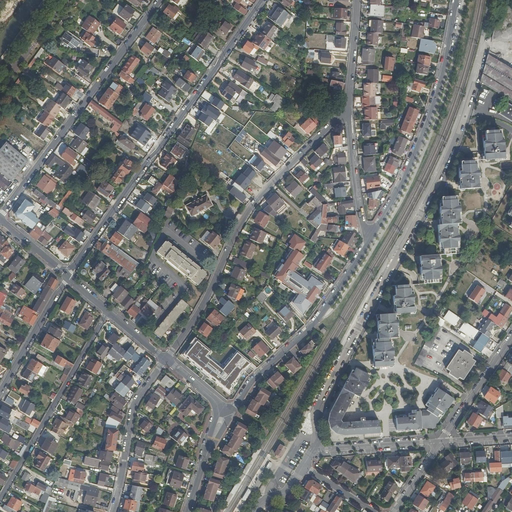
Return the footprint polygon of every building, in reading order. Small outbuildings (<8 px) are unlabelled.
[(418,0),(418,9),(427,10),(428,0),(418,0)] [(113,10),(114,11),(116,8),(121,12),(124,8),(118,4),(113,10)] [(272,7),(274,9),(268,18),(279,26),(286,17),(288,19),(291,16),(275,4),(272,7)] [(119,16),(127,22),(129,19),(134,11),(126,5),(124,8),(121,12),(116,8),(114,11),(113,12),(114,12),(119,16)] [(178,11),(169,5),(164,12),(172,19),(178,11)] [(234,8),(244,15),(247,11),(246,11),(243,9),(239,6),(238,7),(236,5),(234,8)] [(383,6),(371,5),(370,15),(376,15),(376,18),(382,18),(383,7),(383,6)] [(346,20),(346,9),(342,9),(342,11),(336,10),(335,19),(346,20)] [(119,16),(114,12),(111,15),(116,19),(110,27),(113,30),(112,31),(115,33),(116,32),(119,34),(126,25),(117,18),(119,16)] [(180,25),(168,16),(164,22),(171,27),(169,29),(172,32),(176,25),(179,27),(177,30),(180,32),(183,28),(180,26),(180,25)] [(89,17),(81,28),(92,35),(96,28),(99,23),(89,17)] [(424,27),(437,29),(439,21),(430,19),(429,24),(424,23),(423,27),(424,27)] [(382,34),(383,21),(372,20),(371,33),(378,33),(382,34)] [(345,25),(345,22),(337,21),(336,35),(345,35),(346,31),(347,25),(345,25)] [(231,27),(225,22),(219,29),(226,34),(231,27)] [(264,29),(261,33),(269,39),(272,34),(272,33),(276,27),(269,22),(264,29)] [(421,39),(423,39),(424,35),(423,35),(424,27),(423,27),(414,25),(411,37),(419,38),(421,39)] [(153,45),(161,34),(155,31),(153,29),(145,39),(153,45)] [(200,34),(202,30),(201,30),(194,41),(196,42),(201,35),(200,34)] [(208,40),(211,36),(202,30),(200,34),(201,35),(196,42),(205,49),(210,41),(208,40)] [(81,41),(68,31),(62,39),(61,40),(61,47),(71,51),(72,49),(74,46),(77,48),(81,41)] [(260,48),(264,50),(271,40),(269,39),(261,33),(256,40),(256,39),(253,43),(260,48)] [(371,33),(368,33),(367,45),(377,46),(378,33),(371,33)] [(94,38),(89,35),(84,42),(91,47),(95,43),(92,41),(94,38)] [(214,39),(211,36),(208,40),(210,41),(205,49),(207,50),(214,39)] [(341,40),(336,40),(336,48),(345,48),(346,39),(341,38),(341,40)] [(421,39),(418,51),(432,54),(434,47),(431,46),(432,41),(427,40),(428,40),(423,39),(421,39)] [(175,50),(180,44),(176,41),(171,47),(175,50)] [(258,50),(260,48),(253,43),(248,41),(242,49),(249,54),(254,47),(258,50)] [(154,48),(147,43),(141,50),(148,56),(154,48)] [(204,51),(196,46),(190,56),(197,61),(200,58),(199,57),(204,51)] [(363,48),(361,64),(372,65),(373,49),(363,48)] [(169,59),(172,55),(166,51),(165,52),(163,55),(169,59)] [(488,51),(480,82),(511,101),(511,67),(509,65),(509,66),(491,55),(492,54),(488,51)] [(330,63),(331,54),(322,53),(321,62),(330,63)] [(178,61),(177,63),(181,66),(183,63),(181,61),(184,56),(182,54),(174,58),(178,61)] [(133,55),(122,71),(128,76),(140,60),(133,55)] [(181,61),(183,63),(185,64),(189,58),(185,55),(184,56),(181,61)] [(415,73),(426,75),(428,66),(429,58),(418,56),(417,65),(415,73)] [(58,60),(54,57),(50,62),(48,65),(59,73),(65,65),(63,64),(60,62),(58,60)] [(257,61),(266,66),(268,61),(259,57),(257,61)] [(387,58),(385,58),(383,70),(391,71),(392,59),(391,59),(391,57),(387,57),(387,58)] [(34,58),(27,67),(29,68),(36,59),(34,58)] [(252,67),(255,69),(256,66),(253,65),(254,62),(246,58),(241,66),(250,70),(251,68),(252,67)] [(78,75),(83,79),(85,76),(85,77),(93,67),(83,60),(76,70),(80,73),(78,75)] [(27,67),(20,77),(22,79),(30,69),(29,68),(27,67)] [(152,67),(150,71),(159,78),(161,74),(152,67)] [(368,69),(368,74),(367,84),(375,84),(377,84),(377,70),(368,69)] [(190,82),(195,76),(187,70),(182,76),(190,82)] [(134,81),(135,80),(128,76),(122,71),(119,75),(132,85),(134,81)] [(254,81),(238,71),(234,78),(237,80),(241,83),(249,88),(254,81)] [(332,81),(341,83),(342,76),(339,75),(339,73),(333,72),(332,81)] [(190,87),(179,79),(175,84),(186,92),(190,87)] [(343,88),(344,83),(341,83),(332,81),(325,79),(324,82),(330,83),(330,85),(336,86),(342,88),(343,88)] [(178,92),(161,80),(156,87),(156,89),(160,91),(157,96),(169,104),(172,99),(171,98),(173,95),(174,97),(178,92)] [(424,83),(414,80),(410,90),(418,92),(420,88),(422,89),(424,83)] [(118,95),(119,96),(124,89),(114,82),(109,88),(118,95)] [(242,89),(231,82),(221,95),(232,102),(242,89)] [(366,83),(365,83),(365,91),(363,91),(363,96),(375,96),(375,84),(367,84),(366,83)] [(58,90),(61,92),(62,91),(71,97),(73,94),(76,90),(67,84),(63,89),(60,87),(58,90)] [(118,95),(109,88),(99,102),(108,109),(118,95)] [(248,93),(242,89),(239,94),(245,98),(248,93)] [(61,92),(54,102),(60,107),(63,109),(68,103),(69,104),(72,100),(61,92)] [(147,105),(153,97),(146,92),(143,96),(142,97),(141,99),(135,107),(130,114),(132,115),(138,107),(139,108),(142,104),(147,107),(147,108),(144,106),(141,111),(144,112),(141,116),(147,121),(150,116),(151,118),(156,111),(147,105)] [(270,109),(276,113),(278,114),(286,102),(287,101),(277,94),(276,96),(272,94),(269,99),(275,104),(270,109)] [(362,109),(364,109),(364,113),(366,113),(366,121),(378,120),(377,108),(375,108),(375,96),(363,96),(363,104),(362,104),(362,109)] [(51,100),(43,110),(45,111),(54,118),(58,113),(57,112),(58,110),(60,107),(54,102),(51,100)] [(92,101),(89,105),(115,125),(112,129),(116,132),(118,130),(123,124),(92,101)] [(15,102),(14,104),(23,111),(25,109),(20,105),(19,106),(15,102)] [(511,106),(506,103),(500,112),(511,119),(511,106)] [(413,110),(408,108),(403,120),(412,124),(417,114),(412,112),(413,110)] [(228,116),(219,109),(211,120),(220,127),(228,116)] [(45,111),(37,121),(42,125),(47,128),(54,118),(45,111)] [(511,119),(500,112),(499,114),(511,122),(511,119)] [(309,118),(316,125),(319,123),(312,115),(309,118)] [(306,116),(294,128),(304,136),(316,125),(309,118),(306,116)] [(399,130),(408,134),(412,124),(403,120),(399,130)] [(392,121),(380,122),(380,130),(384,130),(384,125),(392,125),(392,121)] [(77,131),(75,134),(79,137),(84,141),(86,137),(85,136),(90,130),(81,123),(78,128),(79,128),(77,131)] [(370,124),(362,124),(362,137),(376,137),(376,131),(371,131),(370,124)] [(35,135),(42,140),(50,130),(47,128),(42,125),(35,135)] [(187,125),(181,134),(183,135),(189,126),(187,125)] [(183,135),(181,134),(178,138),(188,146),(193,138),(191,137),(195,131),(189,126),(183,135)] [(503,129),(487,130),(488,140),(503,139),(503,129)] [(152,136),(143,130),(135,141),(144,147),(152,136)] [(267,135),(274,141),(277,137),(270,131),(267,135)] [(131,150),(134,145),(130,142),(125,138),(122,136),(116,132),(114,134),(119,138),(118,140),(119,141),(131,150)] [(292,135),(288,132),(283,139),(286,142),(285,143),(289,146),(294,140),(290,137),(292,135)] [(333,145),(341,145),(340,136),(332,137),(333,145)] [(391,140),(389,144),(391,144),(394,145),(403,149),(407,140),(397,136),(396,140),(392,139),(391,140)] [(84,141),(79,137),(71,147),(80,154),(88,144),(84,141)] [(488,140),(483,141),(483,152),(484,156),(484,159),(506,158),(505,139),(503,139),(488,140)] [(273,140),(266,150),(279,161),(287,152),(273,140)] [(129,153),(131,150),(119,141),(116,144),(129,153)] [(0,148),(0,169),(12,180),(29,160),(6,142),(0,148)] [(180,159),(187,149),(178,142),(170,153),(180,159)] [(362,145),(363,156),(373,155),(372,144),(362,145)] [(326,150),(321,145),(314,152),(317,155),(318,154),(320,155),(326,150)] [(396,155),(397,152),(400,154),(403,149),(394,145),(390,153),(396,155)] [(77,155),(68,148),(61,157),(70,164),(77,155)] [(343,153),(336,154),(337,165),(345,164),(343,153)] [(53,154),(45,164),(50,168),(55,161),(58,158),(53,154)] [(168,171),(176,161),(166,154),(163,158),(165,160),(161,166),(168,171)] [(399,159),(390,154),(386,164),(395,168),(399,159)] [(247,163),(259,172),(265,164),(253,155),(247,163)] [(309,166),(313,171),(317,167),(319,168),(321,166),(320,164),(321,163),(314,156),(308,161),(311,164),(309,166)] [(373,157),(362,158),(364,172),(374,171),(373,157)] [(116,173),(114,171),(111,176),(113,177),(111,180),(117,184),(118,182),(120,183),(123,178),(125,174),(125,175),(131,167),(130,167),(132,164),(126,159),(116,173)] [(465,189),(482,188),(480,166),(478,166),(478,163),(478,160),(462,160),(462,168),(458,168),(459,185),(459,189),(460,189),(460,191),(462,191),(465,191),(465,189)] [(63,161),(60,165),(63,167),(56,176),(64,182),(73,169),(63,161)] [(189,164),(186,162),(184,167),(179,179),(181,180),(183,179),(184,177),(186,178),(190,168),(188,167),(189,164)] [(390,171),(393,172),(395,168),(386,164),(383,163),(379,163),(379,165),(385,167),(383,171),(389,173),(390,171)] [(78,173),(83,177),(89,169),(83,165),(78,173)] [(338,168),(332,169),(334,183),(338,183),(345,182),(343,166),(337,167),(338,168)] [(241,193),(256,175),(248,167),(226,191),(240,203),(246,197),(241,193)] [(0,169),(0,188),(4,192),(13,183),(11,181),(12,180),(0,169)] [(300,169),(295,175),(293,176),(300,183),(307,176),(300,169)] [(88,170),(83,177),(82,178),(88,182),(94,174),(88,170)] [(56,184),(57,181),(47,173),(45,176),(56,184)] [(376,174),(365,175),(367,193),(370,192),(375,191),(374,187),(378,187),(377,176),(376,177),(376,174)] [(56,184),(45,176),(44,176),(37,186),(48,194),(56,184)] [(165,187),(173,193),(176,187),(171,184),(174,179),(170,176),(163,185),(165,187)] [(157,194),(163,185),(152,177),(148,182),(154,186),(152,190),(157,194)] [(229,189),(233,182),(229,179),(224,186),(229,189)] [(107,197),(114,188),(104,181),(97,190),(107,197)] [(301,188),(294,181),(285,190),(293,197),(301,188)] [(163,190),(172,196),(173,193),(165,187),(163,190)] [(338,187),(334,188),(335,198),(346,196),(345,187),(338,187)] [(57,204),(36,189),(34,193),(54,208),(57,204)] [(367,197),(369,197),(368,207),(369,207),(368,209),(373,209),(374,207),(376,208),(377,198),(379,198),(383,191),(380,189),(375,191),(370,192),(367,193),(366,193),(367,197)] [(100,199),(90,191),(81,202),(92,210),(100,199)] [(312,195),(322,205),(327,204),(326,201),(324,201),(315,192),(312,195)] [(147,193),(143,199),(152,206),(156,199),(147,193)] [(191,216),(208,208),(212,205),(206,195),(196,201),(186,206),(191,216)] [(319,208),(310,217),(319,225),(319,224),(322,205),(312,195),(306,202),(309,205),(312,202),(319,208)] [(445,224),(455,223),(454,219),(462,219),(462,215),(461,199),(458,199),(458,195),(443,196),(443,200),(439,200),(440,219),(445,219),(445,224)] [(265,203),(268,205),(262,210),(272,217),(275,214),(275,215),(284,206),(275,196),(270,200),(269,199),(265,203)] [(67,198),(65,197),(58,205),(61,207),(62,205),(67,198)] [(135,202),(133,205),(145,214),(150,206),(141,200),(138,204),(135,202)] [(352,200),(337,202),(338,208),(338,214),(344,214),(344,208),(344,207),(347,206),(354,205),(353,200),(352,200)] [(335,208),(338,208),(337,202),(327,204),(322,205),(319,224),(322,224),(324,225),(326,208),(327,208),(327,206),(334,205),(335,208)] [(62,205),(61,207),(64,210),(63,212),(71,218),(77,223),(79,224),(82,220),(62,205)] [(163,217),(169,220),(174,209),(168,207),(167,207),(163,217)] [(96,216),(87,211),(85,215),(82,218),(90,224),(96,216)] [(256,217),(253,220),(254,220),(257,222),(256,224),(262,227),(268,218),(259,213),(256,217)] [(137,229),(144,234),(146,230),(145,229),(151,221),(143,215),(139,220),(140,220),(138,224),(138,225),(136,228),(137,229)] [(356,216),(344,216),(344,226),(358,228),(356,216)] [(128,240),(137,229),(136,228),(135,227),(133,226),(125,220),(117,232),(128,240)] [(459,231),(459,227),(459,223),(450,223),(445,224),(442,224),(442,228),(438,229),(440,254),(441,255),(447,254),(447,257),(452,257),(452,254),(460,253),(459,248),(460,248),(460,234),(459,231)] [(321,227),(319,225),(316,229),(312,235),(315,237),(317,233),(319,230),(327,231),(327,228),(321,227)] [(36,227),(29,235),(36,241),(47,228),(43,226),(39,230),(36,227)] [(266,234),(254,228),(249,239),(261,245),(266,234)] [(221,239),(213,232),(204,243),(213,250),(219,242),(221,239)] [(50,239),(43,233),(38,240),(45,245),(50,239)] [(122,238),(115,233),(110,241),(117,246),(122,238)] [(352,233),(348,233),(342,242),(350,247),(352,249),(358,240),(354,238),(356,235),(352,233)] [(291,250),(272,278),(297,295),(290,305),(304,315),(320,291),(319,290),(323,285),(309,276),(305,281),(292,272),(303,256),(299,253),(306,242),(294,234),(286,246),(291,250)] [(0,253),(7,259),(13,252),(6,247),(9,244),(5,241),(0,246),(0,253)] [(242,247),(244,247),(242,252),(249,256),(254,246),(245,241),(242,247)] [(74,248),(65,242),(59,250),(67,257),(74,248)] [(131,274),(136,267),(109,248),(108,248),(109,247),(104,243),(102,246),(97,242),(94,247),(118,265),(123,268),(131,274)] [(174,249),(166,242),(157,253),(199,285),(207,275),(198,268),(193,263),(192,263),(180,253),(174,249)] [(335,251),(344,257),(350,247),(342,242),(341,242),(335,251)] [(136,267),(139,264),(112,244),(109,248),(136,267)] [(325,254),(318,263),(326,269),(332,259),(325,254)] [(441,255),(440,254),(433,254),(424,255),(424,260),(419,261),(420,284),(442,283),(441,279),(442,279),(442,272),(443,272),(443,266),(442,266),(441,255)] [(26,261),(23,259),(22,260),(18,256),(11,264),(18,270),(26,261)] [(313,266),(305,261),(303,264),(311,269),(313,266)] [(106,267),(101,262),(92,272),(97,276),(96,277),(101,281),(108,272),(104,269),(106,267)] [(326,269),(318,263),(315,268),(323,273),(326,269)] [(131,274),(123,268),(121,266),(115,275),(121,279),(124,276),(127,278),(131,274)] [(244,272),(234,267),(230,276),(240,280),(244,272)] [(13,273),(8,279),(11,281),(14,277),(16,276),(13,273)] [(24,286),(34,295),(44,281),(35,273),(24,286)] [(33,311),(35,312),(38,313),(39,314),(58,282),(51,278),(33,311)] [(227,289),(229,290),(226,296),(238,301),(243,290),(230,284),(227,289)] [(400,313),(409,313),(408,307),(415,307),(414,294),(414,290),(414,288),(410,288),(409,284),(396,285),(396,295),(393,295),(394,309),(400,309),(400,313)] [(25,292),(16,285),(11,292),(20,299),(25,292)] [(477,285),(469,298),(477,304),(486,291),(477,285)] [(464,295),(468,297),(474,288),(471,286),(464,295)] [(127,293),(120,287),(112,296),(120,302),(127,293)] [(260,292),(255,298),(261,304),(266,299),(260,292)] [(127,310),(134,302),(127,296),(120,304),(127,310)] [(221,297),(218,301),(224,306),(219,311),(226,317),(235,306),(228,300),(226,302),(221,297)] [(76,302),(71,299),(70,301),(67,299),(61,310),(69,315),(76,302)] [(189,306),(181,300),(153,333),(161,339),(189,306)] [(134,318),(144,307),(142,304),(137,309),(133,305),(127,312),(134,318)] [(495,318),(493,317),(490,321),(492,323),(493,321),(499,326),(502,322),(504,324),(509,317),(507,315),(511,308),(505,304),(495,318)] [(277,314),(285,322),(294,314),(286,305),(277,314)] [(24,306),(18,317),(31,325),(36,316),(33,315),(35,312),(33,311),(27,308),(26,307),(24,306)] [(0,322),(0,323),(8,327),(15,316),(2,308),(0,312),(0,313),(2,314),(0,317),(0,322)] [(448,309),(442,317),(445,319),(445,318),(448,320),(447,321),(450,322),(450,321),(454,324),(458,317),(448,309)] [(483,310),(480,314),(485,318),(486,318),(489,314),(483,310)] [(213,311),(206,320),(210,324),(211,322),(216,326),(222,318),(213,311)] [(90,317),(91,315),(87,312),(79,325),(87,330),(93,319),(90,317)] [(394,314),(376,315),(377,334),(382,334),(382,339),(387,338),(391,338),(391,333),(399,332),(399,326),(398,314),(395,314),(394,314)] [(486,318),(485,318),(477,330),(487,337),(490,333),(489,333),(494,324),(492,323),(490,321),(486,318)] [(206,320),(205,319),(198,330),(204,335),(209,327),(211,325),(210,324),(206,320)] [(64,320),(60,326),(67,330),(71,324),(64,320)] [(464,320),(458,328),(460,330),(461,329),(464,331),(464,332),(475,340),(470,347),(480,353),(484,347),(487,349),(493,341),(487,337),(477,330),(464,320)] [(255,331),(247,323),(236,332),(244,340),(255,331)] [(440,327),(435,323),(415,360),(421,364),(440,327)] [(67,330),(72,333),(76,327),(71,324),(67,330)] [(280,330),(274,324),(265,332),(271,339),(280,330)] [(52,326),(47,334),(58,340),(63,332),(52,326)] [(211,329),(209,327),(204,335),(203,336),(205,338),(211,329)] [(113,331),(106,340),(112,345),(114,343),(119,336),(113,331)] [(47,334),(40,346),(52,353),(59,341),(58,340),(47,334)] [(6,342),(15,346),(17,343),(9,338),(6,342)] [(190,343),(190,363),(226,392),(229,392),(251,364),(236,352),(229,361),(227,361),(223,366),(211,357),(211,351),(194,338),(190,343)] [(377,339),(372,339),(373,363),(373,366),(378,366),(382,366),(387,366),(387,361),(395,361),(395,351),(392,351),(391,341),(387,342),(387,338),(382,339),(377,339)] [(267,349),(260,341),(252,349),(259,357),(267,349)] [(103,343),(95,353),(102,358),(106,352),(109,348),(103,343)] [(109,348),(106,352),(111,356),(117,360),(121,355),(127,359),(129,357),(137,363),(137,364),(144,369),(145,369),(150,362),(142,357),(142,358),(134,351),(134,350),(129,346),(124,351),(119,347),(114,343),(112,345),(109,348)] [(301,348),(298,350),(303,355),(311,348),(306,343),(301,348)] [(462,352),(458,350),(445,368),(450,371),(448,374),(456,379),(458,377),(462,380),(475,361),(470,358),(472,356),(463,350),(462,352)] [(38,354),(36,358),(43,362),(46,359),(38,354)] [(69,369),(68,371),(70,372),(74,365),(58,356),(54,362),(63,367),(64,366),(69,369)] [(88,361),(89,362),(85,368),(94,374),(102,363),(99,361),(90,357),(88,361)] [(32,360),(27,369),(36,374),(37,375),(42,366),(32,360)] [(288,360),(284,363),(288,368),(293,363),(288,360)] [(288,368),(292,373),(299,367),(293,363),(288,368)] [(137,364),(132,371),(135,373),(139,376),(144,369),(137,364)] [(505,384),(510,376),(511,377),(511,367),(507,364),(497,378),(505,384)] [(37,375),(40,377),(46,368),(42,366),(37,375)] [(344,385),(343,388),(355,394),(360,397),(364,389),(365,390),(371,379),(368,378),(370,375),(356,367),(354,371),(353,370),(344,385)] [(36,374),(27,369),(22,378),(31,383),(36,374)] [(276,370),(270,375),(278,383),(283,378),(280,375),(276,370)] [(77,380),(78,381),(77,383),(85,388),(91,377),(82,372),(81,375),(80,374),(77,380)] [(119,375),(116,378),(120,381),(128,387),(134,380),(127,375),(121,376),(119,375)] [(270,375),(265,380),(272,388),(278,383),(270,375)] [(169,388),(173,383),(164,376),(160,381),(169,388)] [(120,381),(113,388),(116,390),(119,393),(123,396),(129,389),(128,387),(120,381)] [(32,393),(28,390),(30,387),(26,385),(24,387),(22,386),(19,391),(30,397),(32,393)] [(82,390),(73,385),(67,397),(75,402),(82,390)] [(158,385),(154,390),(163,398),(164,398),(165,396),(168,393),(158,385)] [(484,397),(489,386),(485,385),(480,395),(484,397)] [(259,387),(255,393),(265,399),(269,393),(259,387)] [(426,410),(435,428),(453,401),(455,399),(437,387),(434,392),(435,393),(433,395),(433,394),(425,405),(428,407),(426,410)] [(168,393),(165,396),(175,404),(181,397),(177,394),(178,392),(173,388),(168,393)] [(381,433),(379,420),(369,420),(343,422),(342,420),(355,394),(343,388),(330,413),(328,420),(331,428),(337,434),(346,436),(381,433)] [(500,395),(491,389),(485,397),(494,404),(500,395)] [(125,401),(118,395),(119,393),(116,390),(109,399),(113,402),(112,403),(119,409),(125,401)] [(151,408),(154,405),(156,407),(163,398),(154,390),(145,404),(151,408)] [(265,399),(255,393),(251,399),(260,404),(261,405),(265,399)] [(178,409),(184,414),(190,407),(197,413),(201,407),(188,396),(178,409)] [(7,398),(5,402),(12,406),(14,402),(7,398)] [(250,399),(246,405),(256,410),(260,404),(251,399),(250,399)] [(29,417),(35,405),(26,400),(23,405),(20,411),(22,412),(22,413),(29,417)] [(76,402),(73,406),(80,409),(83,411),(83,410),(84,407),(76,402)] [(480,409),(478,413),(482,416),(484,417),(485,418),(488,414),(490,411),(491,408),(490,408),(484,403),(481,402),(477,408),(480,409)] [(106,415),(108,416),(105,421),(104,426),(113,428),(118,421),(122,413),(116,409),(117,408),(111,404),(106,415)] [(246,405),(243,411),(252,417),(256,410),(246,405)] [(502,417),(503,427),(511,426),(511,418),(507,419),(506,417),(504,417),(503,405),(495,409),(495,411),(496,418),(502,417)] [(3,406),(0,410),(0,415),(28,431),(30,426),(24,423),(23,423),(14,418),(16,414),(14,414),(15,412),(12,410),(12,411),(3,406)] [(74,422),(78,415),(69,410),(65,417),(74,422)] [(396,416),(397,430),(415,429),(420,429),(420,428),(435,428),(426,410),(420,411),(420,410),(412,410),(412,413),(409,413),(409,415),(396,416)] [(467,422),(475,427),(481,418),(473,414),(467,422)] [(51,431),(59,435),(61,431),(62,432),(65,428),(64,427),(67,424),(70,425),(72,422),(60,415),(58,419),(55,418),(53,422),(56,423),(51,431)] [(152,425),(151,425),(153,422),(148,418),(147,417),(139,426),(146,432),(152,425)] [(0,427),(5,431),(7,427),(9,428),(10,426),(9,422),(2,418),(0,422),(0,427)] [(34,419),(31,425),(37,428),(40,423),(34,419)] [(237,422),(234,426),(243,432),(246,427),(242,425),(237,422)] [(234,426),(230,432),(231,433),(239,438),(243,432),(234,426)] [(186,434),(178,428),(171,437),(177,443),(178,444),(186,434)] [(102,449),(99,448),(97,459),(100,460),(109,462),(111,450),(113,451),(116,430),(107,429),(105,447),(102,447),(102,449)] [(239,438),(231,433),(228,439),(237,445),(241,439),(239,438)] [(18,441),(17,441),(5,434),(1,440),(5,442),(4,444),(14,449),(18,441)] [(153,445),(162,448),(165,440),(156,436),(153,445)] [(56,443),(46,437),(40,448),(50,454),(56,443)] [(228,439),(224,444),(232,449),(234,450),(237,445),(228,439)] [(134,450),(136,451),(135,454),(141,455),(144,444),(136,442),(134,450)] [(224,444),(223,444),(219,450),(228,456),(232,449),(224,444)] [(20,458),(27,446),(24,445),(17,456),(20,458)] [(279,445),(274,454),(280,457),(285,448),(279,445)] [(36,457),(38,459),(34,466),(42,470),(49,458),(40,452),(36,457)] [(476,454),(476,463),(485,462),(485,452),(480,452),(480,454),(476,454)] [(495,463),(492,463),(493,468),(501,467),(501,464),(501,463),(499,463),(499,452),(494,452),(495,463)] [(511,452),(500,452),(501,463),(501,464),(511,464),(511,452)] [(463,453),(459,453),(460,463),(469,463),(468,454),(464,455),(463,453)] [(447,461),(439,466),(444,473),(457,464),(449,454),(445,458),(447,461)] [(175,465),(185,468),(186,466),(187,458),(178,455),(175,465)] [(14,470),(20,458),(17,456),(16,456),(9,467),(10,468),(14,470)] [(227,459),(216,456),(214,462),(225,466),(227,459)] [(99,462),(98,469),(100,469),(100,468),(103,469),(106,469),(108,462),(100,460),(97,459),(96,460),(93,459),(93,458),(87,457),(86,461),(92,462),(96,463),(96,462),(99,462)] [(396,467),(397,466),(399,465),(399,457),(387,458),(387,468),(396,467)] [(410,457),(399,457),(399,465),(400,471),(408,471),(408,470),(408,467),(411,467),(410,457)] [(131,469),(142,472),(144,464),(141,463),(136,462),(133,461),(131,469)] [(367,472),(382,472),(381,462),(373,462),(373,461),(367,461),(367,472)] [(225,466),(214,462),(212,470),(222,473),(225,466)] [(335,462),(331,467),(343,474),(348,466),(342,462),(340,464),(335,462)] [(354,481),(359,473),(348,466),(343,474),(354,481)] [(76,470),(75,478),(85,480),(87,473),(76,470)] [(222,473),(212,470),(210,475),(220,479),(222,473)] [(134,471),(132,480),(143,482),(145,473),(134,471)] [(182,474),(173,471),(169,484),(178,487),(182,474)] [(29,475),(24,472),(20,478),(26,481),(29,475)] [(99,472),(96,484),(103,486),(104,479),(107,479),(108,474),(99,472)] [(483,472),(473,473),(473,478),(474,482),(486,481),(486,477),(483,477),(483,472)] [(56,477),(53,483),(76,490),(79,491),(81,484),(73,481),(71,481),(68,480),(56,477)] [(209,478),(208,478),(205,485),(215,489),(218,481),(209,478)] [(453,480),(453,481),(449,482),(451,488),(454,488),(454,489),(456,488),(456,487),(460,486),(458,479),(453,480)] [(42,494),(39,500),(45,503),(47,499),(49,494),(43,491),(35,486),(33,485),(26,481),(23,488),(30,491),(30,490),(36,494),(38,492),(42,494)] [(308,481),(305,487),(304,488),(313,493),(312,495),(313,497),(315,494),(321,487),(311,481),(308,481)] [(387,500),(396,485),(389,481),(384,489),(380,496),(387,500)] [(38,482),(35,486),(43,491),(46,485),(44,484),(43,485),(38,482)] [(435,487),(427,482),(418,495),(426,500),(435,487)] [(83,501),(93,504),(96,494),(92,493),(92,492),(96,493),(97,490),(88,487),(88,486),(81,484),(79,491),(78,495),(81,496),(83,489),(87,491),(86,495),(84,495),(84,496),(85,496),(85,499),(83,498),(83,501)] [(215,489),(205,485),(203,492),(213,496),(215,489)] [(141,490),(131,487),(128,499),(138,501),(141,490)] [(313,493),(304,488),(296,501),(295,502),(304,508),(312,495),(313,493)] [(497,488),(492,495),(488,502),(481,511),(486,511),(491,506),(492,507),(502,491),(501,490),(497,488)] [(470,491),(468,493),(477,500),(479,497),(470,491)] [(213,496),(203,492),(201,499),(207,501),(211,503),(213,496)] [(177,496),(167,493),(164,504),(173,507),(177,496)] [(467,493),(461,503),(465,506),(467,504),(472,507),(477,500),(467,493)] [(332,494),(323,508),(324,509),(326,510),(327,509),(335,496),(332,494)] [(445,500),(449,503),(454,496),(452,495),(451,494),(448,497),(447,497),(445,500)] [(418,495),(412,504),(418,508),(422,511),(428,502),(426,500),(418,495)] [(20,502),(11,496),(5,505),(15,511),(20,502)] [(335,496),(327,509),(326,510),(325,510),(326,511),(327,511),(333,511),(332,511),(335,506),(336,507),(341,500),(335,496)] [(125,499),(123,508),(133,510),(135,502),(125,499)] [(511,499),(508,502),(504,499),(501,504),(511,511),(511,499)] [(47,511),(51,502),(49,500),(43,511),(47,511)]
